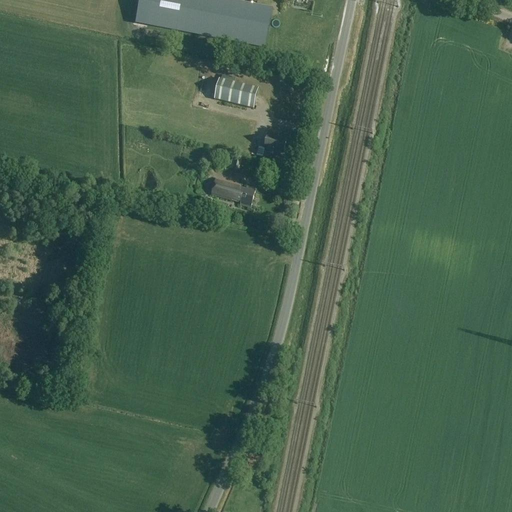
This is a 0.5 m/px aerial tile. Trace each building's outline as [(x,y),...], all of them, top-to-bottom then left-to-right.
[(224,0),(152,0),(147,26),(265,50),(273,10),(224,0)] [(219,80),(214,101),(253,111),(258,90),(219,80)] [(247,140),(252,117),(138,95),(134,118),(247,140)] [(283,154),(286,141),(268,136),(264,149),(283,154)] [(262,156),(263,148),(255,147),(254,154),(262,156)] [(239,172),(242,158),(236,156),(232,170),(239,172)] [(246,192),(240,190),(241,186),(216,180),(212,196),(240,204),(239,206),(250,209),(255,190),(247,188),(246,192)] [(214,217),(218,202),(202,198),(198,213),(214,217)]
